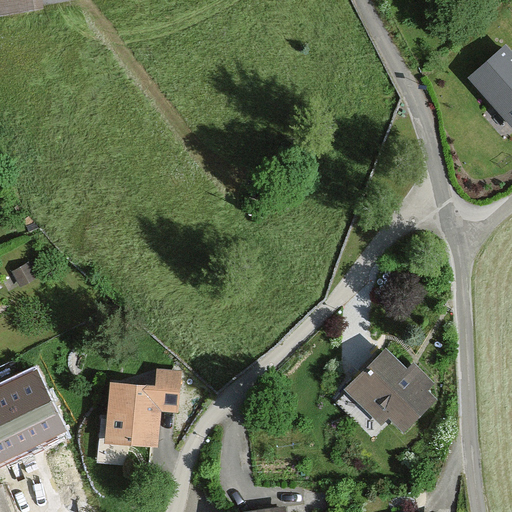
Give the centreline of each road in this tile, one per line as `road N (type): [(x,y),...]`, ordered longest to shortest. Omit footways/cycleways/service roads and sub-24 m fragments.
road 1 (residential): [(173,511),(184,465),(207,422),(439,185)]
road 2 (residential): [(479,511),(462,268),(452,233)]
road 3 (residential): [(439,185),(415,101),(363,0)]
